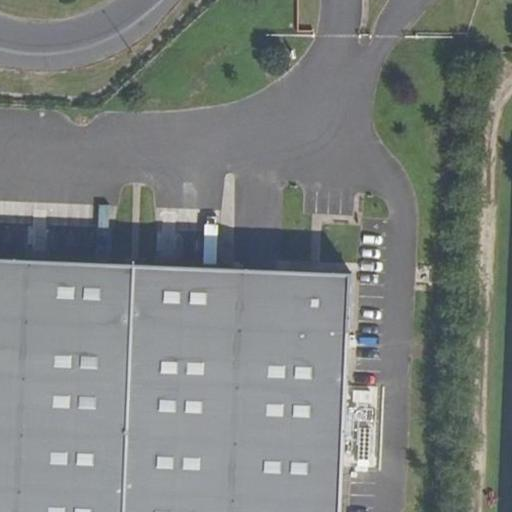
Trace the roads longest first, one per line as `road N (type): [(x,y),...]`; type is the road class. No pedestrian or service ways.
road 1 (unknown): [(299,130),(388,182),(401,237),(394,511)]
road 2 (unclassified): [(0,41),(58,46),(109,31),(152,0)]
